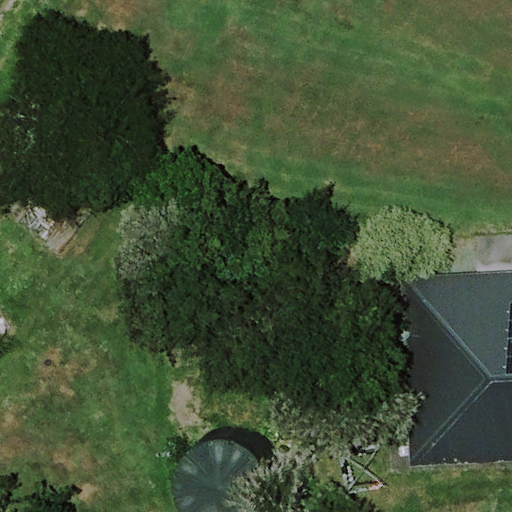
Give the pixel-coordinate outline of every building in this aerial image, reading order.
[(145,143),(63,88),(0,183),(0,216),(67,261),(145,143)] [(511,449),(511,264),(419,268),(427,453),(511,449)] [(0,355),(19,346),(0,307),(0,355)] [(275,511),(281,505),(286,497),(289,488),(291,478),(291,469),(290,459),(287,450),(282,442),(276,434),(269,428),(260,423),(251,420),(242,418),(232,418),(223,419),(214,422),(205,427),(198,433),(192,441),(187,449),(183,458),(182,467),(182,477),(183,486),(186,495),(191,504),(197,511),(198,511),(275,511)] [(375,511),(374,510),(370,502),(364,495),(358,490),(350,485),(341,482),(333,481),(324,481),(315,483),(307,486),(299,490),(293,496),(287,503),(283,510),(281,511),(375,511)]
